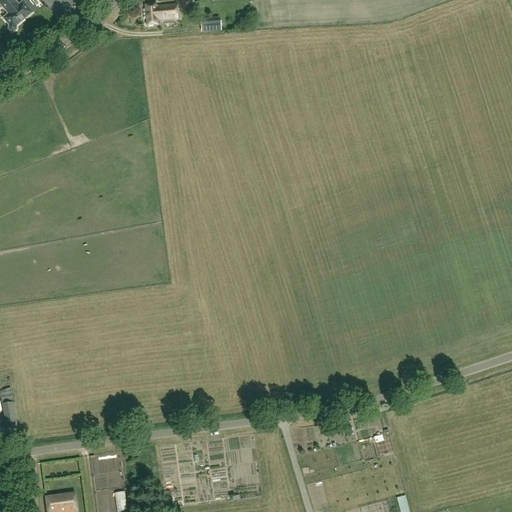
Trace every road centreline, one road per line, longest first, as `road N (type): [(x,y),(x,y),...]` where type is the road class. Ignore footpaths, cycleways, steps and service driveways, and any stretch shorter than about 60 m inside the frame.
road 1 (unclassified): [(281,418),(0,456)]
road 2 (unclassified): [(511,358),(377,402),(281,418)]
road 3 (tertiary): [(0,84),(116,0)]
